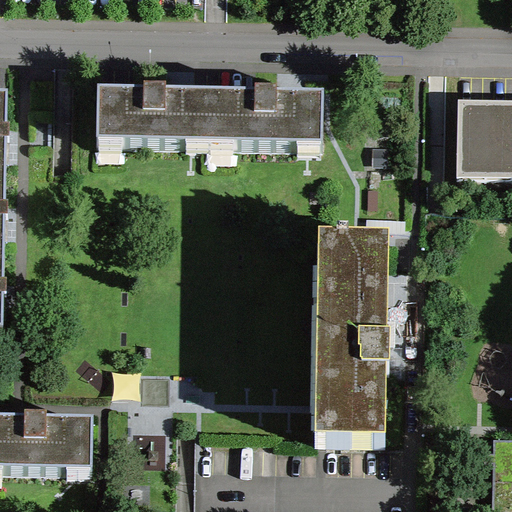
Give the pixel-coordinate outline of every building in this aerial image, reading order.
[(100,99),(100,151),(324,154),(324,102),(265,101),(155,100),(100,99)] [(455,186),(511,186),(511,114),(456,114),(455,186)] [(389,227),(319,226),(314,448),(385,449),(389,227)] [(95,427),(0,424),(0,477),(94,479),(95,427)] [(511,511),(511,438),(495,438),(494,511),(511,511)]
